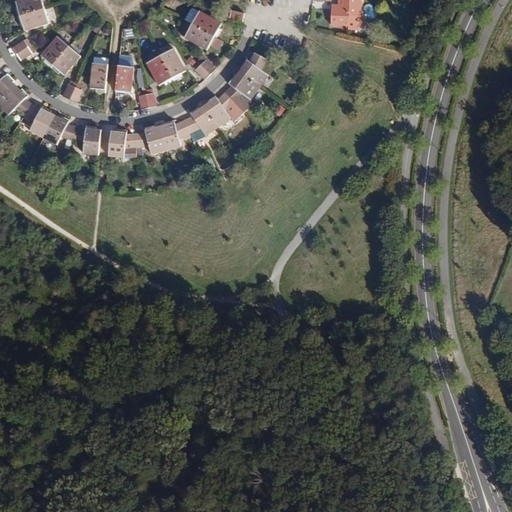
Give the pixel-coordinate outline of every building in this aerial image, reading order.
[(19,16),(47,8),(44,0),(22,0),(23,4),(19,6),(16,7),(19,16)] [(363,19),(363,0),(338,0),(338,6),(332,6),(331,27),(350,28),(351,19),(363,19)] [(47,8),(19,16),(23,26),(25,26),(29,24),(31,29),(52,23),(47,8)] [(191,24),(217,38),(222,28),(220,27),(215,25),(218,20),(199,10),(199,11),(193,8),(190,10),(184,20),(191,24)] [(245,13),(232,10),(230,18),(243,21),(245,13)] [(218,49),(223,41),(217,38),(191,24),(184,37),(207,50),(210,45),(218,49)] [(45,61),(52,67),(71,46),(59,36),(45,52),(49,55),(46,59),(45,61)] [(13,47),(17,54),(32,44),(28,38),(13,47)] [(36,50),(32,44),(17,54),(19,57),(22,60),(36,50)] [(83,56),(71,46),(52,67),(60,74),(62,72),(65,69),(69,73),(83,56)] [(161,54),(175,79),(184,74),(182,72),(180,68),(185,65),(174,46),(161,54)] [(247,71),(243,76),(260,88),(270,75),(262,69),(266,60),(255,53),(251,60),(247,58),(241,67),(242,68),(247,71)] [(175,79),(161,54),(146,62),(157,81),(162,78),(164,82),(165,85),(175,79)] [(201,64),(211,74),(212,73),(217,67),(206,58),(201,64)] [(111,63),(95,61),(93,82),(98,83),(98,88),(97,90),(108,91),(111,63)] [(136,65),(121,64),(118,92),(128,93),(128,91),(129,86),(134,87),(136,65)] [(211,74),(201,64),(196,69),(206,79),(211,74)] [(239,73),(243,76),(247,71),(242,68),(239,72),(239,73)] [(6,76),(1,70),(0,70),(0,103),(0,104),(15,90),(11,86),(15,82),(17,80),(9,72),(6,76)] [(250,101),(260,88),(243,76),(240,80),(236,76),(234,75),(228,85),(231,87),(225,92),(234,102),(244,112),(254,102),(250,101)] [(15,90),(19,86),(15,82),(11,86),(15,90)] [(64,96),(70,99),(76,87),(69,84),(64,96)] [(23,90),(19,86),(15,90),(19,94),(23,90)] [(76,87),(70,99),(74,101),(77,102),(83,90),(76,87)] [(27,118),(36,106),(28,101),(32,97),(25,88),(23,90),(19,94),(15,90),(0,104),(11,116),(17,111),(27,118)] [(147,94),(150,107),(158,105),(154,89),(147,91),(147,94)] [(244,112),(234,102),(225,92),(220,97),(217,93),(208,100),(209,101),(212,106),(207,110),(219,126),(232,117),(234,122),(244,112)] [(150,107),(147,94),(140,95),(142,109),(150,107)] [(204,105),(207,110),(212,106),(209,101),(204,105)] [(46,139),(55,121),(50,118),(52,113),(53,111),(43,106),(41,110),(36,106),(27,118),(35,123),(31,132),(46,139)] [(206,135),(219,126),(207,110),(204,112),(200,107),(199,106),(190,112),(192,115),(184,119),(190,132),(200,127),(206,135)] [(55,121),(46,139),(60,146),(64,138),(74,141),(78,128),(71,126),(73,121),(63,116),(62,118),(60,123),(55,121)] [(167,128),(162,130),(168,150),(184,146),(181,136),(190,132),(184,119),(178,123),(176,118),(165,121),(165,123),(167,128)] [(168,150),(162,130),(157,132),(155,126),(155,124),(144,127),(146,132),(137,133),(138,146),(150,145),(152,154),(168,150)] [(78,128),(74,141),(85,144),(84,154),(101,155),(103,135),(98,134),(98,128),(99,126),(88,125),(87,130),(78,128)] [(138,146),(137,133),(129,134),(130,129),(119,128),(119,130),(118,136),(113,135),(111,156),(128,157),(128,147),(138,146)]
